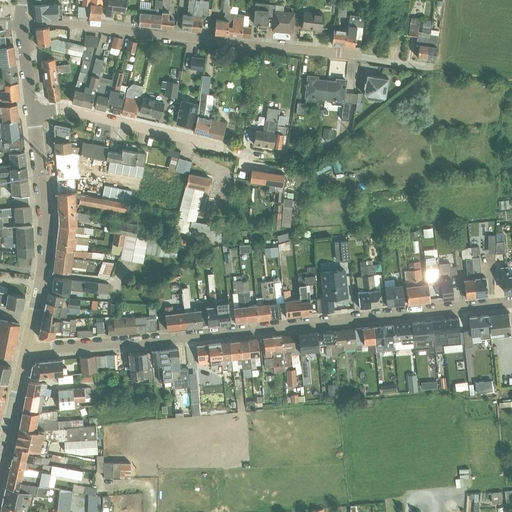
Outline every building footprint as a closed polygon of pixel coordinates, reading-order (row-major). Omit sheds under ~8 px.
[(102,0),(83,0),(83,7),(90,8),(89,19),(100,20),(102,0)] [(107,0),(105,16),(112,17),(113,12),(125,14),(127,0),(107,0)] [(155,9),(151,9),(150,26),(161,27),(162,12),(163,1),(156,0),(155,9)] [(193,15),(194,0),(188,0),(187,15),(183,15),(182,29),(192,31),(193,20),(194,15),(193,15)] [(193,20),(192,31),(201,32),(201,31),(203,16),(202,16),(203,8),(208,9),(209,1),(204,0),(203,0),(194,0),(193,15),(194,15),(193,20)] [(229,13),(231,0),(224,0),(223,12),(229,13)] [(269,10),(269,5),(256,3),(253,24),(259,24),(258,29),(267,30),(268,17),(269,10)] [(33,5),(34,20),(49,20),(62,21),(62,5),(33,5)] [(269,10),(268,17),(274,17),(273,30),(292,32),(294,13),(283,12),(275,11),(275,5),(269,5),(269,10)] [(346,17),(347,7),(339,6),(338,16),(346,17)] [(140,16),(139,24),(139,25),(150,26),(151,9),(146,8),(141,8),(140,16)] [(321,34),(324,14),(304,11),(302,29),(315,30),(314,33),(321,34)] [(162,12),(161,27),(173,28),(174,20),(169,19),(169,13),(162,12)] [(229,21),(227,35),(250,38),(250,37),(251,27),(243,26),(245,15),(237,14),(230,13),(229,16),(229,21)] [(350,15),(348,31),(346,46),(355,47),(357,27),(363,28),(365,17),(350,15)] [(227,35),(229,21),(229,16),(224,16),(224,21),(216,20),(215,34),(227,35)] [(431,34),(431,30),(432,21),(424,20),(422,32),(418,31),(420,19),(411,18),(409,36),(417,37),(416,44),(419,45),(417,58),(426,59),(431,34)] [(49,28),(36,29),(38,46),(41,46),(51,45),(51,50),(82,56),(82,57),(83,50),(84,46),(68,43),(59,41),(51,42),(50,37),(57,36),(56,30),(49,31),(49,28)] [(334,31),(332,44),(346,46),(348,31),(333,29),(333,31),(334,31)] [(431,34),(426,59),(435,60),(439,31),(431,30),(431,34)] [(122,39),(114,37),(112,48),(120,50),(122,39)] [(139,43),(130,41),(127,51),(136,53),(139,43)] [(0,87),(5,87),(4,84),(9,84),(18,83),(16,64),(14,46),(0,47),(0,75),(0,78),(0,77),(0,87)] [(76,85),(72,102),(73,102),(92,107),(96,91),(96,89),(100,76),(104,61),(97,59),(92,76),(87,75),(90,62),(93,52),(83,50),(82,57),(82,58),(84,59),(83,60),(80,72),(76,85)] [(79,64),(81,58),(71,55),(69,62),(79,64)] [(192,57),(190,69),(202,71),(204,58),(192,57)] [(56,74),(59,73),(71,72),(70,65),(57,66),(58,66),(55,66),(54,61),(55,61),(55,60),(42,61),(42,62),(43,62),(46,86),(46,87),(48,87),(50,101),(49,101),(49,102),(61,100),(59,85),(57,85),(56,74)] [(250,64),(247,85),(252,85),(255,65),(250,64)] [(113,79),(105,110),(106,110),(106,109),(110,110),(109,111),(120,114),(125,93),(127,85),(121,84),(123,73),(115,72),(114,73),(113,79)] [(325,100),(327,80),(318,79),(319,76),(307,75),(304,98),(306,98),(305,101),(317,103),(317,100),(325,100)] [(364,82),(364,88),(365,88),(364,94),(365,96),(368,99),(380,101),(385,97),(388,78),(367,75),(366,82),(364,82)] [(98,95),(95,108),(105,110),(113,79),(100,76),(96,89),(96,91),(100,92),(99,95),(98,95)] [(201,93),(199,111),(194,132),(200,134),(199,135),(205,136),(206,135),(223,139),(227,123),(204,117),(205,109),(212,110),(214,95),(208,94),(210,77),(204,76),(201,93)] [(327,80),(325,100),(332,101),(331,105),(342,106),(341,120),(350,121),(352,103),(356,104),(357,94),(346,93),(347,79),(336,78),(335,81),(327,80)] [(167,82),(165,96),(177,98),(179,84),(167,82)] [(18,83),(9,84),(10,89),(0,90),(0,101),(20,99),(18,83)] [(126,97),(122,114),(136,118),(138,107),(141,93),(142,85),(136,83),(134,83),(128,87),(126,97)] [(144,98),(140,112),(161,117),(164,103),(144,98)] [(177,116),(175,124),(193,128),(199,104),(181,100),(180,106),(177,116)] [(297,103),(296,114),(304,116),(306,104),(297,103)] [(2,114),(18,113),(18,104),(0,106),(0,111),(2,112),(2,114)] [(253,144),(273,147),(279,110),(268,108),(264,131),(255,129),(253,140),(254,140),(253,144)] [(287,111),(279,110),(273,147),(281,148),(284,135),(286,135),(288,127),(284,127),(287,111)] [(18,113),(2,114),(2,118),(0,118),(0,122),(19,120),(18,113)] [(0,122),(0,147),(1,148),(1,151),(9,151),(25,149),(21,120),(19,120),(0,122)] [(106,159),(108,151),(108,148),(83,143),(82,147),(72,145),(70,128),(55,125),(54,126),(55,153),(72,152),(106,159)] [(324,129),(322,138),(325,138),(325,141),(330,142),(330,139),(333,139),(334,130),(324,129)] [(2,154),(0,154),(0,166),(11,165),(11,168),(14,167),(14,168),(26,167),(26,165),(26,166),(25,161),(26,161),(26,160),(25,160),(25,156),(25,155),(24,150),(25,150),(25,149),(9,151),(1,151),(2,154)] [(108,151),(106,159),(144,166),(147,154),(122,149),(121,154),(108,151)] [(175,171),(179,158),(180,152),(175,151),(168,150),(167,155),(172,156),(168,170),(175,171)] [(179,158),(175,171),(189,174),(192,162),(179,158)] [(11,168),(11,165),(0,166),(0,176),(11,175),(11,180),(28,180),(26,167),(14,168),(11,168)] [(265,183),(266,173),(251,171),(249,181),(265,183)] [(77,193),(80,194),(95,197),(93,172),(60,172),(62,192),(77,191),(77,193)] [(266,173),(265,183),(270,184),(269,191),(275,192),(274,202),(272,228),(280,229),(284,183),(283,183),(284,175),(266,173)] [(185,189),(180,211),(175,231),(189,234),(189,235),(221,242),(224,227),(196,222),(204,190),(207,191),(210,179),(189,174),(188,178),(185,189)] [(11,180),(0,179),(0,186),(4,186),(11,186),(12,195),(15,195),(16,207),(30,206),(28,196),(30,196),(28,180),(11,180)] [(77,191),(62,192),(58,193),(59,213),(77,212),(76,203),(79,204),(80,194),(77,193),(77,191)] [(118,201),(126,203),(129,192),(121,191),(118,201)] [(80,194),(79,204),(101,207),(100,211),(127,215),(129,203),(126,203),(118,201),(95,197),(80,194)] [(283,199),(281,227),(290,227),(292,199),(283,199)] [(509,201),(499,202),(500,211),(510,209),(509,201)] [(30,206),(16,207),(0,208),(0,227),(3,227),(3,217),(15,216),(16,221),(32,219),(31,206),(30,206)] [(77,212),(59,213),(59,224),(77,227),(77,219),(79,219),(78,222),(92,224),(93,221),(96,221),(97,216),(78,212),(77,212)] [(115,233),(136,237),(138,225),(111,219),(111,224),(105,223),(104,231),(115,233)] [(59,236),(89,240),(89,234),(93,235),(93,229),(77,227),(59,224),(58,235),(59,236)] [(3,227),(0,227),(0,236),(9,237),(14,237),(14,247),(18,247),(18,254),(34,256),(33,246),(34,246),(32,226),(7,227),(3,227)] [(450,226),(443,227),(445,242),(452,241),(450,226)] [(274,239),(286,236),(284,229),(273,232),(274,239)] [(432,229),(423,230),(424,239),(433,238),(432,229)] [(136,237),(115,233),(111,253),(121,254),(121,258),(143,263),(145,253),(169,258),(169,256),(177,257),(179,246),(136,237)] [(496,243),(496,254),(506,254),(504,234),(496,234),(496,243)] [(56,248),(87,251),(89,240),(59,236),(58,235),(56,248)] [(496,254),(496,243),(495,243),(495,236),(488,236),(488,255),(496,254)] [(176,237),(174,242),(185,246),(187,241),(176,237)] [(348,241),(334,242),(336,262),(349,261),(348,241)] [(55,255),(73,258),(73,256),(103,260),(103,253),(87,251),(56,248),(55,255)] [(277,248),(264,249),(265,258),(278,257),(277,248)] [(476,297),(471,248),(461,249),(462,260),(466,260),(467,280),(464,280),(466,298),(476,297)] [(471,248),(476,297),(487,296),(486,288),(487,288),(486,277),(482,278),(479,248),(471,248)] [(428,284),(428,285),(441,284),(439,265),(437,250),(425,251),(428,284)] [(73,258),(55,255),(53,271),(72,273),(72,267),(86,269),(87,259),(73,258)] [(366,262),(371,308),(387,306),(385,294),(381,294),(379,275),(374,276),(372,261),(366,262)] [(103,262),(98,275),(109,277),(114,263),(103,262)] [(371,308),(366,262),(360,262),(361,277),(357,278),(360,309),(371,308)] [(407,293),(408,304),(418,303),(413,263),(408,264),(409,271),(405,272),(407,293)] [(413,263),(418,303),(430,302),(428,285),(428,284),(422,285),(420,263),(413,263)] [(439,265),(441,284),(443,300),(454,299),(451,276),(450,268),(450,263),(439,265)] [(381,265),(373,265),(374,273),(382,272),(381,265)] [(299,290),(302,315),(312,314),(309,285),(316,285),(314,267),(307,268),(307,272),(298,273),(299,290)] [(511,293),(511,267),(510,268),(510,267),(501,268),(502,281),(504,281),(506,294),(511,293)] [(179,270),(169,279),(169,283),(180,279),(179,270)] [(323,299),(317,299),(318,314),(334,312),(332,299),(347,298),(345,271),(321,273),(323,299)] [(201,310),(203,327),(219,325),(216,301),(213,274),(207,275),(211,307),(201,308),(201,310)] [(229,308),(230,323),(246,322),(242,282),(241,276),(233,277),(233,281),(233,282),(234,294),(233,295),(234,308),(229,308)] [(52,290),(52,295),(64,297),(69,297),(69,291),(69,290),(70,286),(84,288),(84,291),(84,292),(97,294),(97,293),(107,294),(109,284),(54,278),(52,290)] [(266,282),(270,319),(286,317),(284,295),(276,296),(274,281),(266,282)] [(385,294),(387,306),(408,304),(407,293),(403,293),(402,285),(395,286),(394,281),(384,282),(385,294)] [(242,282),(246,322),(258,320),(257,305),(251,306),(248,282),(242,282)] [(257,305),(258,320),(270,319),(266,282),(261,283),(263,298),(256,299),(257,305)] [(0,305),(23,310),(25,297),(7,293),(8,288),(0,286),(0,305)] [(284,295),(286,317),(302,315),(299,290),(287,291),(287,286),(283,287),(284,295)] [(184,312),(186,328),(203,327),(201,310),(191,311),(188,288),(181,289),(184,312)] [(46,303),(62,307),(64,297),(52,295),(48,294),(46,303)] [(68,308),(69,308),(79,309),(81,299),(69,298),(68,308)] [(216,301),(219,325),(230,323),(229,308),(228,299),(216,301)] [(52,314),(52,315),(66,318),(67,314),(67,313),(69,313),(69,308),(68,308),(62,307),(46,303),(45,310),(50,311),(50,313),(52,314)] [(111,303),(110,313),(118,314),(119,304),(111,303)] [(186,328),(184,312),(173,313),(173,307),(165,308),(167,331),(186,328)] [(114,325),(108,325),(109,335),(157,332),(155,310),(149,310),(149,318),(113,319),(114,325)] [(40,328),(61,331),(75,331),(75,319),(70,319),(70,321),(52,319),(52,315),(52,314),(50,313),(44,312),(40,328)] [(488,316),(490,334),(505,332),(505,336),(511,335),(510,314),(488,316)] [(490,334),(488,316),(469,318),(471,332),(464,333),(465,349),(473,348),(473,344),(482,343),(482,340),(491,339),(490,334)] [(103,317),(96,318),(97,334),(104,333),(103,317)] [(445,320),(448,346),(461,344),(458,319),(445,320)] [(0,355),(13,358),(20,325),(0,320),(0,355)] [(432,322),(436,354),(445,353),(444,346),(448,346),(445,320),(432,322)] [(412,324),(414,344),(415,348),(415,350),(415,357),(429,356),(429,355),(436,354),(432,322),(412,324)] [(393,326),(395,342),(402,342),(402,345),(414,344),(412,324),(393,326)] [(374,328),(376,352),(377,359),(380,358),(379,353),(396,350),(395,342),(393,326),(374,328)] [(61,331),(40,328),(39,337),(54,338),(55,335),(60,335),(61,331)] [(354,330),(356,349),(357,354),(362,354),(361,345),(368,344),(369,353),(376,352),(374,328),(354,330)] [(335,332),(337,352),(344,352),(343,350),(356,349),(354,330),(335,332)] [(317,333),(318,346),(326,345),(327,349),(330,348),(332,359),(338,359),(337,352),(335,332),(317,333)] [(299,336),(300,355),(304,385),(312,384),(310,372),(309,362),(306,362),(305,353),(319,352),(318,346),(317,333),(298,335),(299,336)] [(281,337),(285,372),(287,371),(288,386),(297,386),(296,370),(289,370),(289,367),(291,367),(290,356),(300,355),(299,336),(294,336),(281,337)] [(273,359),(274,372),(274,373),(285,372),(281,337),(273,338),(274,355),(273,359)] [(274,355),(273,338),(264,339),(265,350),(263,350),(265,368),(266,368),(267,372),(274,372),(273,359),(274,355)] [(249,341),(251,369),(257,369),(256,366),(260,366),(258,340),(249,341)] [(240,342),(241,359),(242,368),(242,370),(243,370),(251,369),(249,341),(240,342)] [(230,343),(233,371),(238,371),(238,369),(237,359),(241,359),(240,342),(230,343)] [(395,342),(396,350),(415,348),(414,344),(402,345),(402,342),(395,342)] [(221,344),(223,372),(233,371),(230,343),(221,344)] [(223,372),(221,344),(197,347),(199,365),(211,364),(211,370),(217,374),(223,373),(223,372)] [(169,350),(173,389),(190,387),(188,369),(181,370),(178,349),(169,350)] [(160,351),(164,382),(165,387),(171,387),(171,389),(173,389),(169,350),(160,351)] [(143,368),(148,367),(148,361),(145,361),(144,351),(128,353),(130,369),(143,368)] [(164,382),(160,351),(151,352),(153,367),(158,366),(160,382),(164,382)] [(105,356),(106,367),(118,366),(117,355),(105,356)] [(96,368),(94,356),(80,358),(81,374),(96,373),(96,368)] [(58,376),(67,375),(67,367),(62,368),(62,360),(54,360),(36,362),(32,365),(30,377),(46,378),(58,376)] [(0,382),(8,384),(11,368),(0,365),(0,382)] [(148,367),(143,368),(143,370),(130,371),(131,380),(149,379),(150,382),(151,382),(151,384),(155,383),(153,367),(148,367)] [(251,369),(243,370),(244,379),(252,378),(251,369)] [(67,375),(58,376),(59,384),(73,382),(72,375),(67,375)] [(26,395),(44,398),(45,396),(46,388),(47,384),(29,382),(26,395)] [(467,383),(455,385),(456,392),(468,391),(467,383)] [(337,385),(328,385),(329,399),(338,399),(337,385)] [(73,389),(74,403),(79,403),(85,402),(85,399),(91,398),(90,388),(73,389)] [(74,403),(73,389),(58,390),(59,409),(75,408),(74,403)] [(198,390),(190,390),(191,403),(199,403),(198,390)] [(23,412),(39,413),(42,413),(42,412),(47,411),(47,402),(43,402),(44,398),(26,395),(23,412)] [(291,398),(287,398),(287,404),(305,402),(305,397),(298,397),(298,395),(291,396),(291,398)] [(20,428),(71,428),(70,421),(38,422),(39,413),(23,412),(20,428)] [(15,446),(15,447),(46,452),(48,453),(50,442),(64,441),(65,452),(81,455),(98,454),(96,426),(71,428),(20,428),(17,437),(15,446)] [(13,458),(38,463),(43,464),(47,465),(49,459),(45,458),(46,452),(15,447),(13,458)] [(11,465),(27,469),(28,464),(30,465),(30,466),(36,467),(36,466),(38,467),(38,463),(13,458),(11,465)] [(103,463),(103,472),(103,479),(131,479),(131,463),(103,463)] [(20,483),(50,488),(54,488),(56,479),(76,483),(77,479),(51,474),(27,469),(11,465),(6,487),(18,490),(20,483)] [(51,474),(77,479),(81,480),(82,472),(52,466),(51,474)] [(460,479),(456,480),(456,489),(471,487),(469,470),(459,470),(460,479)] [(15,508),(30,510),(33,495),(48,498),(50,488),(20,483),(18,490),(6,487),(6,488),(2,504),(2,505),(15,507),(15,508)] [(73,486),(73,492),(96,495),(97,489),(73,486)] [(60,490),(57,511),(69,511),(72,492),(60,490)] [(501,492),(491,494),(493,505),(503,503),(501,492)] [(88,495),(87,511),(100,511),(101,497),(88,495)] [(110,496),(103,497),(102,511),(108,511),(109,507),(111,507),(110,496)]
